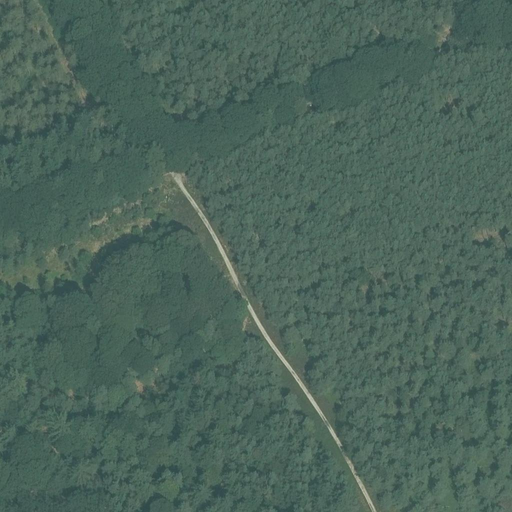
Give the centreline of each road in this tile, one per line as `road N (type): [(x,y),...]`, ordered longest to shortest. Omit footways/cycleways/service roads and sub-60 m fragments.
road 1 (track): [(65,0),(161,162),(209,226),(246,302),(355,464),(374,511)]
road 2 (track): [(0,228),(511,23)]
